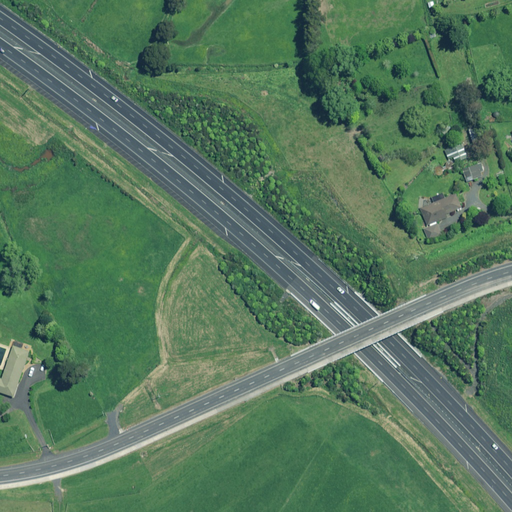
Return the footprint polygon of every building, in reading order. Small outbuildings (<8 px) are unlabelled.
[(450,128),(447,125),(442,131),(445,134),(450,128)] [(480,141),(477,127),(470,129),(473,142),(480,141)] [(468,158),(462,143),(445,151),(449,159),(454,157),(456,163),(468,158)] [(483,170),(481,164),(461,171),(465,183),(482,177),(480,171),(483,170)] [(445,198),(443,193),(431,198),(433,203),(421,208),(428,228),(424,229),(428,240),(441,235),(436,222),(448,218),(446,214),(462,208),(457,194),(445,198)] [(408,304),(313,346),(330,363),(425,320),(408,304)] [(23,344),(15,341),(2,379),(0,378),(0,392),(7,395),(5,398),(12,401),(29,352),(21,349),(23,344)]
